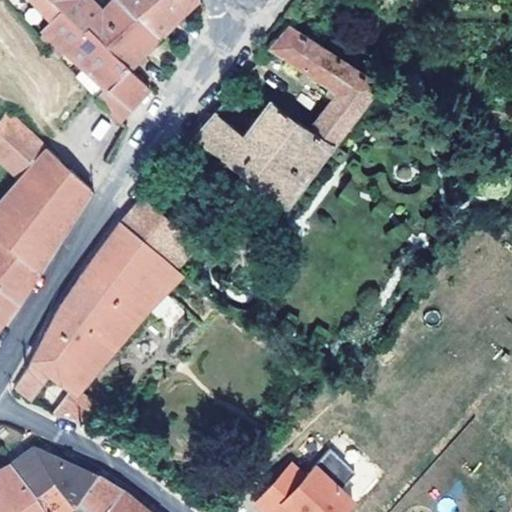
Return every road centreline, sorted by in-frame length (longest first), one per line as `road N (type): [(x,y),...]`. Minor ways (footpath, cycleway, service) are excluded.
road 1 (residential): [(0,376),(125,171),(243,36)]
road 2 (residential): [(0,401),(193,511)]
